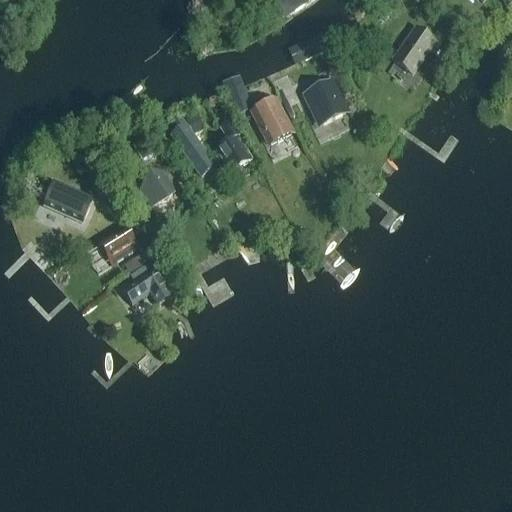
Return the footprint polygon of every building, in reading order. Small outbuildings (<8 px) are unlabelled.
[(284,21),(309,5),(305,0),(283,0),(274,6),(284,21)] [(511,0),(501,0),(505,9),(511,5),(511,0)] [(416,33),(394,65),(412,77),(434,46),(416,33)] [(291,51),(298,67),(330,52),(323,36),(291,51)] [(348,117),(332,84),(300,99),(317,132),(348,117)] [(281,93),(277,95),(284,108),(288,106),(281,93)] [(269,152),(295,138),(276,103),(250,117),(269,152)] [(184,123),(193,139),(206,132),(197,116),(184,123)] [(177,117),(170,122),(176,131),(183,125),(177,117)] [(238,138),(240,137),(232,124),(221,132),(230,145),(218,153),(233,176),(248,167),(245,163),(251,159),(238,138)] [(186,130),(172,140),(200,179),(214,169),(186,130)] [(155,158),(145,141),(132,150),(142,166),(155,158)] [(117,179),(111,168),(101,174),(107,184),(117,179)] [(148,209),(169,205),(180,187),(169,170),(137,194),(148,209)] [(80,227),(90,205),(54,188),(44,210),(80,227)] [(129,199),(122,203),(130,216),(137,212),(129,199)] [(112,270),(138,253),(124,230),(97,246),(112,270)] [(143,257),(122,271),(128,279),(149,264),(143,257)] [(154,278),(122,298),(131,312),(149,302),(156,314),(171,305),(154,278)]
